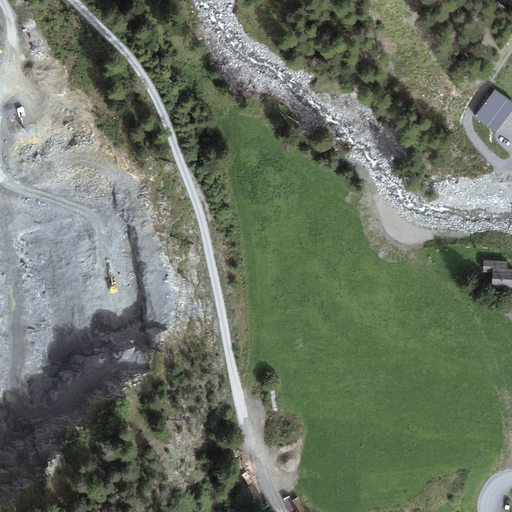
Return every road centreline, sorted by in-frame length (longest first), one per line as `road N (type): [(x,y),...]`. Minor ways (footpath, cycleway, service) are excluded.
road 1 (track): [(281,511),(251,443),(187,175),(135,65),(72,0)]
road 2 (track): [(511,45),(466,115),(475,145),(496,168)]
road 3 (track): [(0,183),(56,309)]
